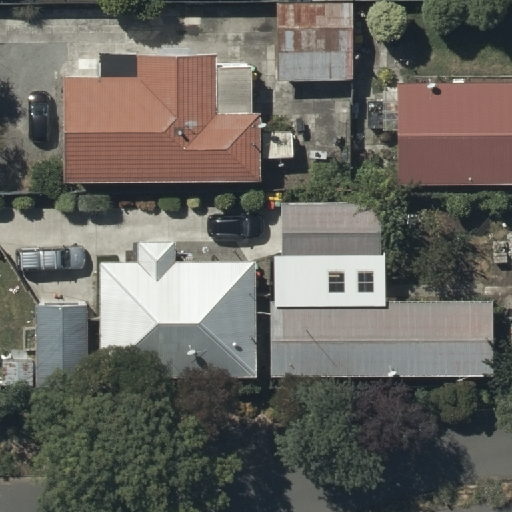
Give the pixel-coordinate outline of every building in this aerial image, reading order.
[(353,8),(278,9),(280,87),(355,85),(353,8)] [(219,60),(102,61),(102,85),(66,85),(67,189),(260,187),(259,122),(253,122),(252,73),(219,73),(219,60)] [(511,88),(399,89),(400,191),(511,190),(511,88)] [(382,207),(282,207),(283,266),(382,265),(382,207)] [(139,270),(103,270),(104,385),(257,384),(256,270),(178,270),(178,247),(139,247),(139,270)] [(496,307),(271,309),(272,384),(497,383),(496,307)] [(89,311),(37,311),(38,393),(90,393),(89,311)]
